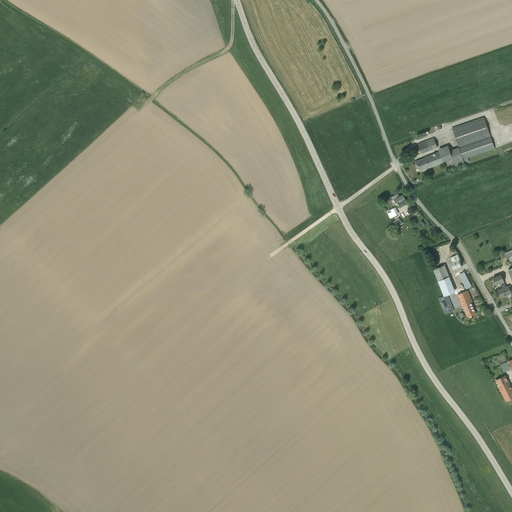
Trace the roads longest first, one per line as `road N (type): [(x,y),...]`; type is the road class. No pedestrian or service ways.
road 1 (tertiary): [(511,492),(418,357),(387,282),(337,208)]
road 2 (tertiary): [(337,208),(235,0)]
road 3 (unclassified): [(511,336),(462,249),(396,165)]
road 4 (unclassified): [(396,165),(363,83),(315,0)]
